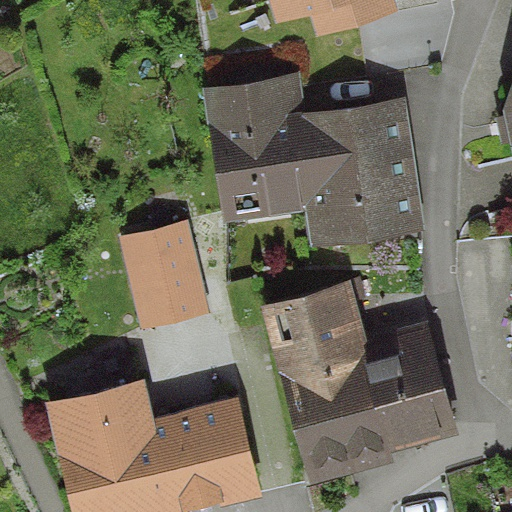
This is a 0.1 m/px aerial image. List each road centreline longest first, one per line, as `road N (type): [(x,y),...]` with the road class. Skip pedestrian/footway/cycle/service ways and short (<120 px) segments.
road 1 (residential): [(478,0),(445,99),(435,249),(470,448)]
road 2 (residential): [(470,448),(393,475),(351,511)]
